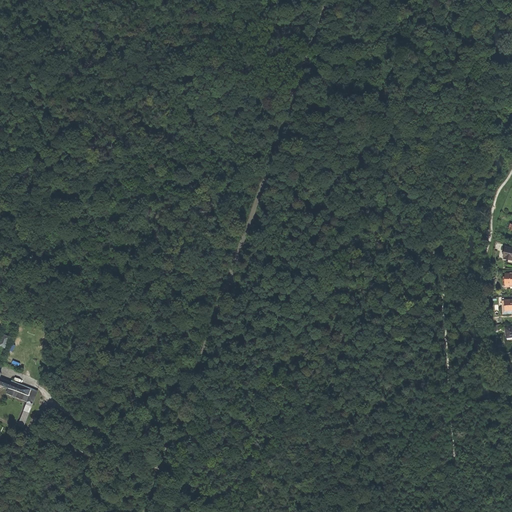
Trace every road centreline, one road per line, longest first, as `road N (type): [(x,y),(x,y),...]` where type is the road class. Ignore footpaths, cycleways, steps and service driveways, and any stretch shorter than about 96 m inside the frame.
road 1 (track): [(46,0),(419,145),(426,240),(445,308),(460,511)]
road 2 (unclassified): [(327,0),(162,460)]
road 3 (track): [(511,351),(491,355),(484,267),(495,199),(511,172)]
road 4 (track): [(493,0),(420,126),(419,145)]
